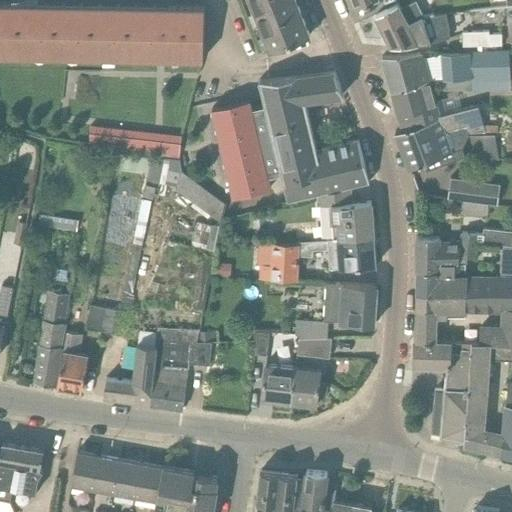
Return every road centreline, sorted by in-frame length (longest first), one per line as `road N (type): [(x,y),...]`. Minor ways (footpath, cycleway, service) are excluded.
road 1 (residential): [(321,0),(393,211),(381,455)]
road 2 (residential): [(0,396),(245,436)]
road 3 (residential): [(245,436),(381,455)]
